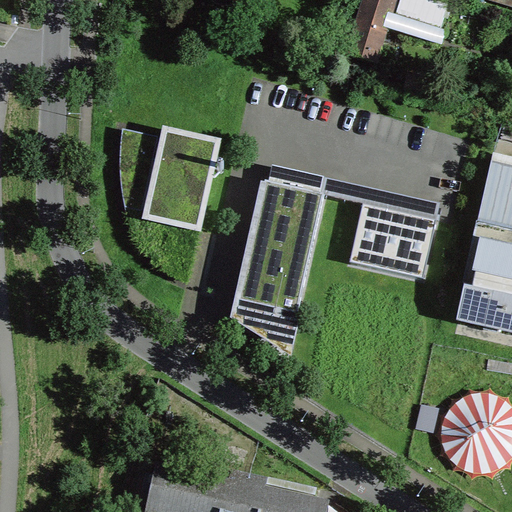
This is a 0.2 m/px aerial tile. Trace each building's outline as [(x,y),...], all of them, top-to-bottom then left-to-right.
[(366,0),(349,57),(376,65),(387,30),(392,31),(401,0),(366,0)] [(447,8),(419,0),(401,0),(392,31),(436,45),(447,8)] [(149,214),(165,141),(158,140),(159,138),(123,131),(121,158),(122,190),(125,208),(149,214)] [(218,146),(166,135),(165,141),(149,214),(148,218),(199,230),(218,146)] [(511,167),(492,163),(478,224),(511,231),(511,167)] [(343,201),(347,185),(273,168),(269,184),(325,197),(343,201)] [(266,183),(238,311),(255,321),(254,323),(291,345),(325,197),(269,184),(266,183)] [(363,205),(437,222),(441,205),(347,185),(343,201),(363,205)] [(363,205),(350,264),(424,281),(437,222),(363,205)] [(511,231),(478,224),(464,284),(474,286),(511,294),(511,231)] [(511,294),(474,286),(473,293),(466,291),(459,320),(511,332),(511,294)] [(229,483),(156,468),(147,510),(156,511),(327,511),(329,505),(263,491),(265,482),(230,474),(229,483)]
